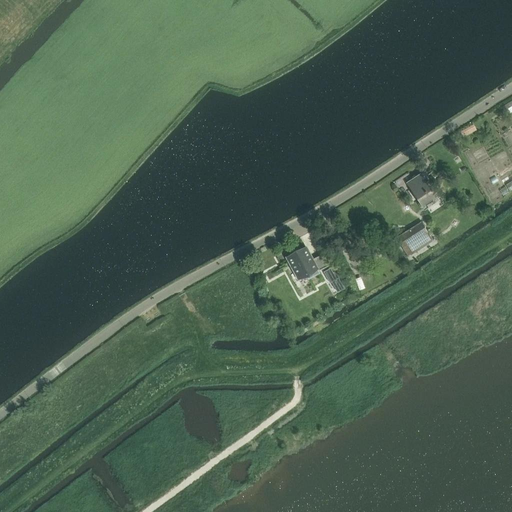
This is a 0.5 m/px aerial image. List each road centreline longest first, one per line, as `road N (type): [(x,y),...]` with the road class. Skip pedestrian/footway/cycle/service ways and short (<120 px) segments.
road 1 (residential): [(0,415),(152,301),(317,214),(511,87)]
road 2 (track): [(146,511),(289,406),(295,369)]
